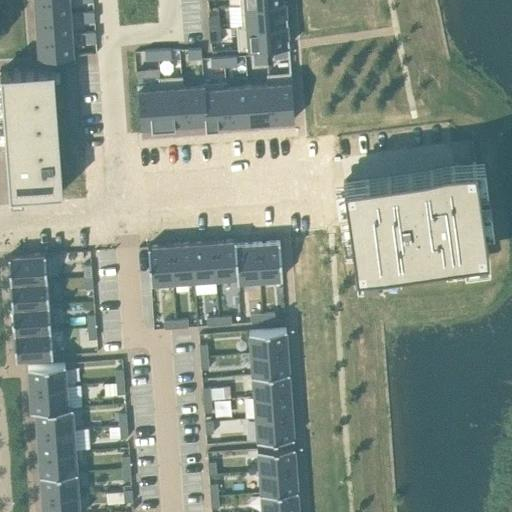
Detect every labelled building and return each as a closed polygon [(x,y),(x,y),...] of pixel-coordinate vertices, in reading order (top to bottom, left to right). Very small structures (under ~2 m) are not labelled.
[(69,0),(35,0),(36,14),(71,11),(69,0)] [(242,24),(237,24),(237,25),(285,22),(287,21),(285,0),(241,3),(242,24)] [(94,10),(84,10),(85,21),(95,20),(94,10)] [(71,11),(36,14),(38,34),(72,32),(71,11)] [(219,14),(209,14),(210,27),(220,27),(219,14)] [(285,22),(237,25),(239,48),(267,46),(287,44),(285,22)] [(220,27),(210,27),(211,40),(221,39),(220,27)] [(96,30),(86,31),(87,41),(97,40),(96,30)] [(72,32),(38,34),(39,56),(74,53),(72,32)] [(287,45),(274,46),(275,56),(288,55),(287,45)] [(201,47),(188,47),(189,58),(202,57),(202,56),(201,47)] [(158,49),(145,50),(146,61),(159,60),(158,49)] [(171,49),(158,49),(159,60),(172,59),(171,49)] [(267,52),(254,53),(255,63),(268,62),(267,52)] [(237,54),(224,55),(225,65),(238,64),(237,54)] [(224,55),(211,56),(212,66),(225,65),(224,55)] [(75,64),(65,65),(70,130),(80,129),(75,64)] [(40,67),(1,70),(8,168),(14,168),(16,194),(63,190),(61,161),(46,162),(40,67)] [(289,70),(268,72),(272,120),(295,118),(291,70),(289,70)] [(268,81),(248,83),(250,121),(272,120),(268,72),(267,72),(268,81)] [(182,74),(160,76),(163,124),(185,122),(182,74)] [(183,74),(182,74),(185,122),(206,121),(206,125),(207,125),(204,82),(183,84),(183,74)] [(159,81),(138,83),(141,125),(163,124),(160,76),(159,76),(159,81)] [(226,80),(204,82),(207,125),(229,123),(226,80)] [(227,80),(226,80),(229,123),(250,121),(248,83),(227,84),(227,80)] [(476,160),(344,180),(357,269),(489,251),(476,160)] [(234,238),(214,240),(216,277),(237,275),(238,275),(236,243),(235,243),(234,238)] [(280,239),(257,241),(258,246),(260,278),(283,276),(280,239)] [(214,240),(192,241),(195,278),(216,277),(214,240)] [(192,241),(170,243),(173,280),(195,278),(192,241)] [(257,241),(236,243),(238,275),(237,275),(238,280),(260,278),(258,246),(257,241)] [(170,243),(148,244),(148,246),(151,282),(173,280),(170,243)] [(46,252),(9,254),(10,281),(48,278),(46,252)] [(91,263),(83,263),(84,275),(92,275),(91,263)] [(92,275),(84,275),(85,287),(93,287),(92,275)] [(48,278),(10,281),(12,306),(49,303),(48,278)] [(49,303),(12,306),(14,331),(51,328),(49,303)] [(274,311),(262,312),(263,320),(275,319),(274,311)] [(262,312),(250,313),(251,321),(263,320),(262,312)] [(95,313),(87,314),(88,326),(96,325),(95,313)] [(231,314),(219,315),(220,323),(232,322),(231,314)] [(219,315),(207,316),(208,324),(220,323),(219,315)] [(188,317),(176,318),(176,326),(189,325),(188,317)] [(176,318),(164,319),(165,327),(176,326),(176,318)] [(96,325),(88,326),(89,338),(97,337),(96,325)] [(286,326),(249,329),(251,352),(288,349),(286,326)] [(51,328),(14,331),(16,357),(25,356),(53,354),(51,328)] [(208,343),(199,343),(200,355),(208,355),(208,343)] [(288,349),(251,352),(252,373),(289,370),(288,349)] [(208,355),(200,355),(201,367),(209,367),(208,355)] [(65,361),(28,364),(30,387),(67,384),(65,361)] [(123,368),(115,368),(116,380),(124,380),(123,368)] [(289,370),(252,373),(254,395),(291,392),(289,370)] [(124,380),(116,380),(117,393),(125,392),(124,380)] [(67,384),(30,387),(31,407),(36,407),(36,408),(68,406),(68,405),(67,384)] [(210,386),(203,386),(203,398),(211,398),(210,386)] [(291,392),(254,395),(255,416),(292,413),(291,392)] [(211,398),(203,398),(204,410),(212,410),(211,398)] [(68,406),(36,408),(37,430),(74,427),(73,405),(68,405),(68,406)] [(126,411),(118,412),(119,424),(127,423),(126,411)] [(292,413),(255,416),(257,439),(294,436),(292,413)] [(213,419),(205,420),(206,432),(214,431),(213,419)] [(127,423),(119,424),(120,436),(128,435),(127,423)] [(74,427),(37,430),(39,451),(76,449),(74,427)] [(295,444),(258,447),(259,469),(296,467),(295,444)] [(76,449),(39,451),(40,473),(77,470),(76,449)] [(130,454),(122,455),(122,467),(131,466),(130,454)] [(216,460),(208,461),(209,473),(217,472),(216,460)] [(131,466),(122,467),(123,479),(131,478),(131,466)] [(296,467),(259,469),(261,491),(298,488),(296,467)] [(77,470),(40,473),(42,494),(79,492),(77,470)] [(217,482),(210,482),(210,494),(218,494),(217,482)] [(132,488),(124,488),(125,501),(133,500),(132,488)] [(298,488),(261,491),(262,511),(265,511),(299,510),(298,488)] [(80,511),(79,492),(42,494),(43,511),(80,511)] [(218,494),(210,494),(211,507),(219,506),(218,494)]
